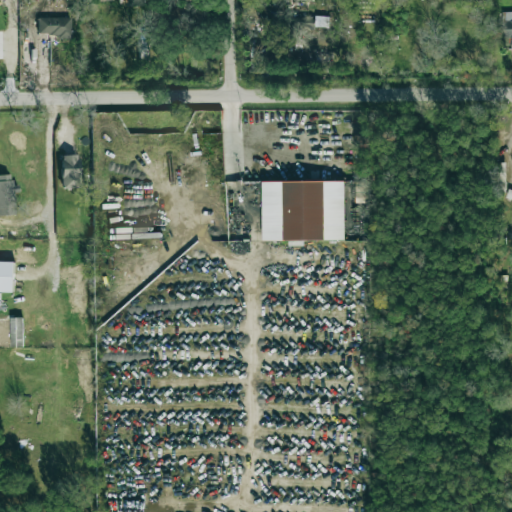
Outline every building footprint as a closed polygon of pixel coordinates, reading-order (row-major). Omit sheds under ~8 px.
[(511,11),(501,12),(502,38),(511,37),(511,11)] [(38,36),(71,36),(70,17),(38,17),(38,36)] [(286,30),(287,43),(315,41),(313,18),(290,20),(291,30),(286,30)] [(139,29),(138,55),(148,56),(149,29),(139,29)] [(79,188),(79,155),(61,155),(61,188),(79,188)] [(0,192),(1,216),(17,215),(16,185),(11,185),(11,174),(0,174),(0,192)] [(262,182),(263,241),(345,240),(344,181),(262,182)] [(14,262),(0,262),(0,284),(0,292),(14,293),(14,262)]
